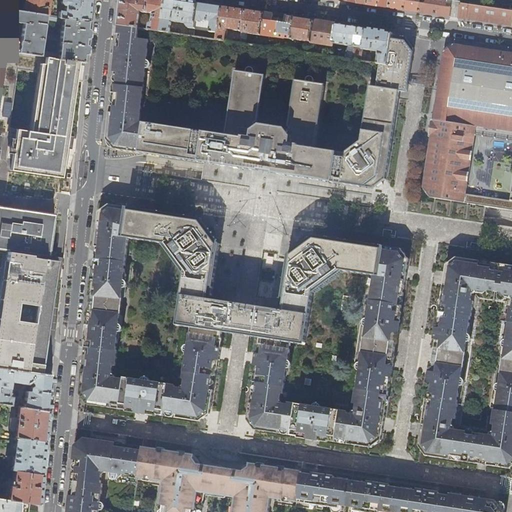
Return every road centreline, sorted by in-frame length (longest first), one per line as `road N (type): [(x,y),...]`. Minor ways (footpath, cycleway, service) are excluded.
road 1 (residential): [(62,419),(91,178)]
road 2 (residential): [(396,469),(432,229)]
road 3 (residential): [(225,443),(263,204)]
road 4 (residential): [(427,25),(397,224)]
road 5 (residential): [(91,178),(106,0)]
road 6 (unclassified): [(427,25),(254,0)]
road 7 (residential): [(91,178),(263,204)]
road 8 (residential): [(225,443),(396,469)]
road 9 (residential): [(62,419),(225,443)]
road 10 (residential): [(263,204),(397,224)]
